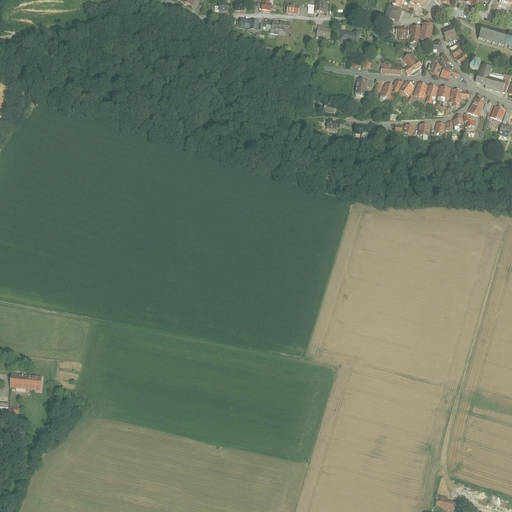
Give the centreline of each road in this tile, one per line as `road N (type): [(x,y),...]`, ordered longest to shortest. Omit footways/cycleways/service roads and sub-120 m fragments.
road 1 (residential): [(473,89),(328,71),(193,20)]
road 2 (residential): [(193,20),(435,16)]
road 3 (residential): [(473,89),(464,113),(445,122),(320,119)]
road 4 (unclassified): [(140,25),(0,40)]
